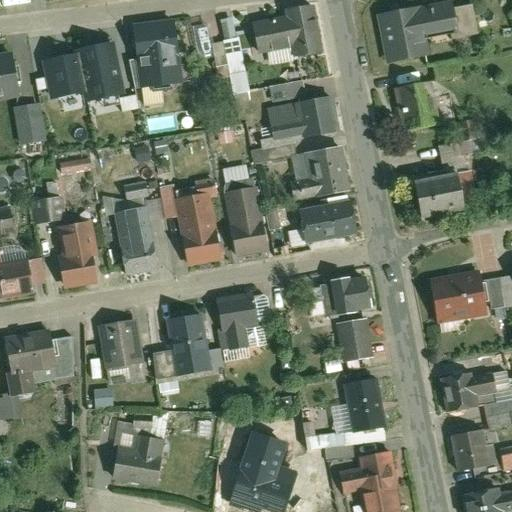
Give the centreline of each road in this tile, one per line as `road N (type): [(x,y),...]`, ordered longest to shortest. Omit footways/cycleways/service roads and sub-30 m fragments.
road 1 (residential): [(0,318),(381,243)]
road 2 (residential): [(381,243),(432,511)]
road 3 (residential): [(334,0),(381,243)]
road 4 (residential): [(0,25),(198,0)]
road 5 (residential): [(511,222),(381,243)]
